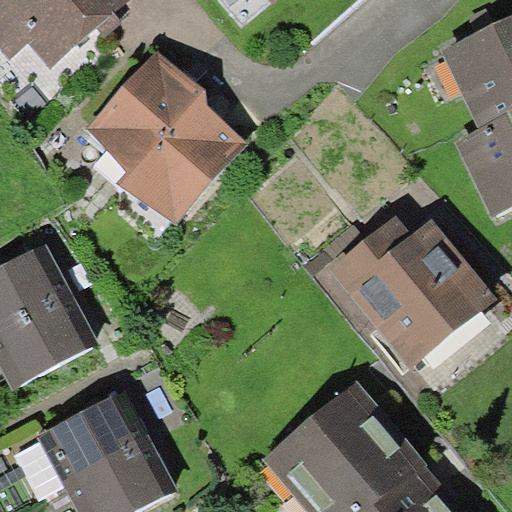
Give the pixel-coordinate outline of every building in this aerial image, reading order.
[(0,0),(0,48),(10,60),(29,44),(49,69),(98,28),(108,19),(115,14),(131,0),(0,0)] [(122,23),(115,14),(108,19),(98,28),(105,37),(122,23)] [(511,16),(443,50),(447,60),(463,92),(480,128),(455,140),(492,216),(511,206),(511,16)] [(129,173),(206,89),(180,69),(157,51),(87,128),(127,171),(129,173)] [(463,92),(447,60),(436,66),(452,98),(463,92)] [(127,171),(116,183),(177,223),(248,142),(223,119),(208,104),(206,89),(129,173),(127,171)] [(498,299),(432,217),(412,233),(397,215),(330,268),(411,369),(498,299)] [(0,333),(73,293),(45,241),(0,265),(0,333)] [(73,293),(0,333),(0,365),(12,388),(99,341),(73,293)] [(464,511),(434,475),(356,381),(265,456),(311,511),(464,511)] [(41,443),(64,486),(152,440),(124,388),(37,435),(41,443)] [(152,440),(64,486),(78,511),(133,511),(178,488),(152,440)] [(64,486),(41,443),(16,456),(39,500),(64,486)]
